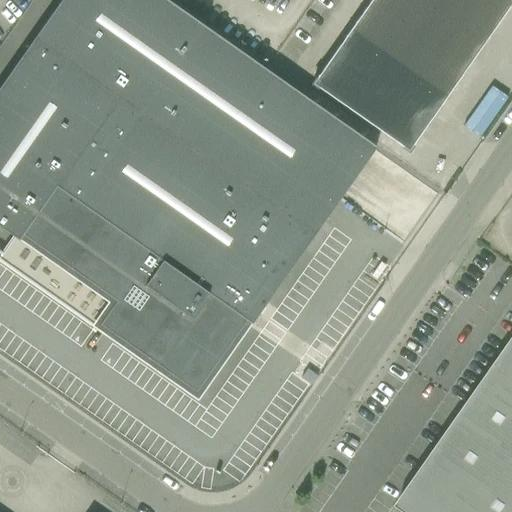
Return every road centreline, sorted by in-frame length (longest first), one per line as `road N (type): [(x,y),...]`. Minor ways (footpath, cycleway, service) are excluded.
road 1 (unclassified): [(260,511),(511,154)]
road 2 (unclassified): [(177,511),(0,395)]
